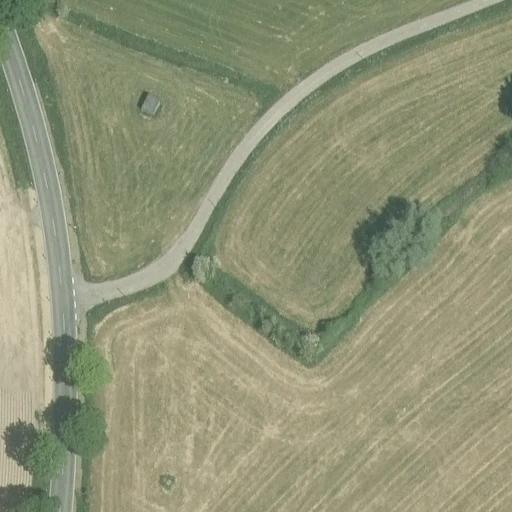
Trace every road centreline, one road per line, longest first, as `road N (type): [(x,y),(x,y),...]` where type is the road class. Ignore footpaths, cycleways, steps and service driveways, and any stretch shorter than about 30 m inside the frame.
road 1 (unclassified): [(62,309),(176,268),(223,181),(301,91),(366,50),(488,0)]
road 2 (secondary): [(62,309),(37,144),(0,36)]
road 3 (secondary): [(59,511),(62,309)]
